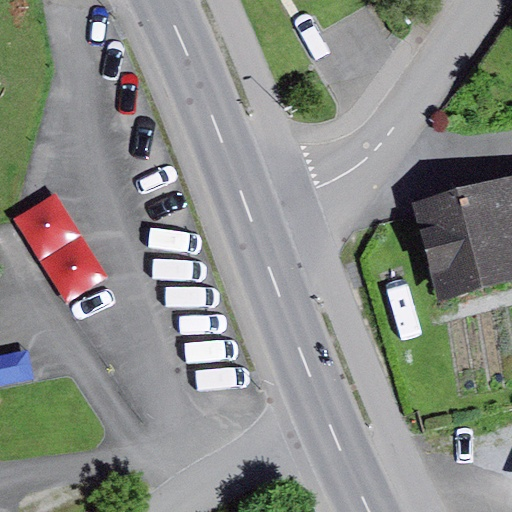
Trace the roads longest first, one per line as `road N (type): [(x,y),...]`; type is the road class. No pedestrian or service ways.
road 1 (residential): [(250,219),(348,173),(380,145),(483,0)]
road 2 (secondary): [(250,219),(160,0)]
road 3 (secondary): [(329,425),(250,219)]
road 4 (residential): [(329,425),(247,453),(180,511)]
